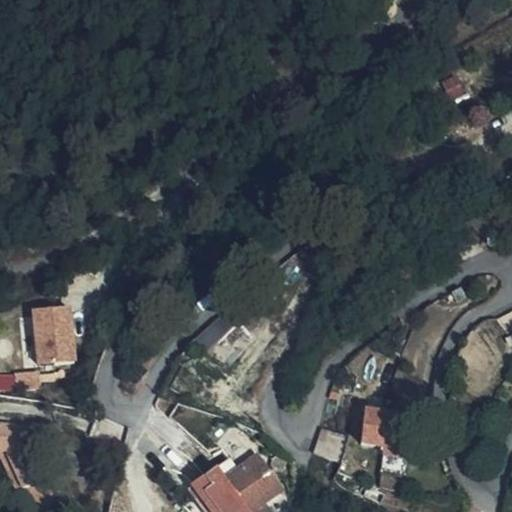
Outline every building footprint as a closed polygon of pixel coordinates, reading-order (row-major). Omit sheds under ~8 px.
[(475,1),(463,10),(469,18),(482,11),(475,1)] [(449,19),(455,27),(469,18),(463,10),(449,19)] [(37,366),(79,363),(76,307),(34,310),(37,366)] [(509,352),(511,349),(511,318),(494,331),(509,352)] [(238,329),(201,363),(220,384),(257,350),(238,329)] [(408,460),(414,419),(367,414),(363,448),(384,450),(383,457),(408,460)] [(322,428),(317,453),(341,459),(347,434),(322,428)] [(53,511),(30,449),(30,433),(0,431),(0,467),(11,495),(21,491),(30,511),(53,511)] [(484,457),(490,436),(479,433),(472,454),(484,457)] [(76,449),(72,437),(62,441),(66,453),(76,449)] [(287,471),(290,466),(288,460),(285,457),(280,456),(276,458),(273,463),(273,468),(276,473),(282,474),(287,471)] [(252,511),(257,511),(283,492),(258,459),(229,482),(252,511)] [(252,511),(229,482),(220,472),(196,492),(211,511),(252,511)] [(382,505),(384,497),(367,492),(365,500),(382,505)]
